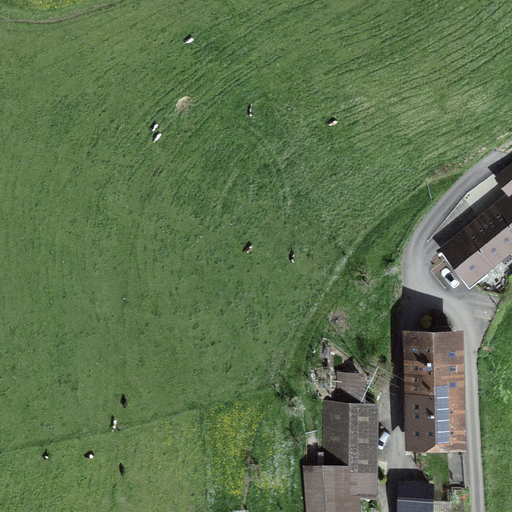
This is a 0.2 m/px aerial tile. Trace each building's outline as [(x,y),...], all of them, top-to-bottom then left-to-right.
[(506,249),(511,244),(511,193),(481,218),(506,249)] [(506,249),(481,218),(445,247),(470,278),(506,249)] [(457,440),(455,333),(452,333),(417,334),(418,347),(412,347),(413,440),(457,440)] [(339,374),(339,400),(360,400),(360,374),(339,374)] [(374,406),(325,405),(325,467),(340,468),(340,492),(372,493),(374,406)] [(466,490),(462,446),(445,447),(449,490),(466,490)] [(308,511),(331,511),(329,471),(306,473),(308,511)] [(398,480),(397,511),(432,511),(433,481),(398,480)]
